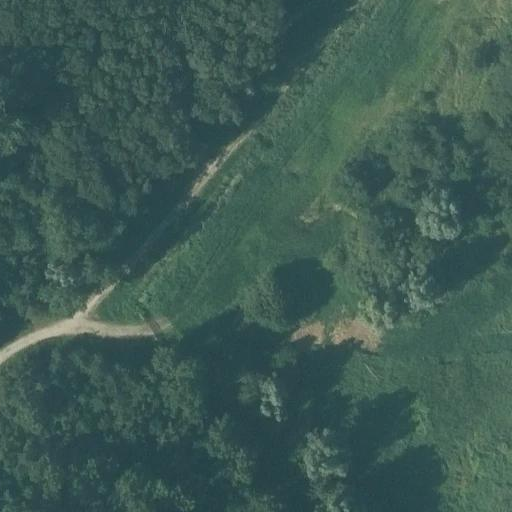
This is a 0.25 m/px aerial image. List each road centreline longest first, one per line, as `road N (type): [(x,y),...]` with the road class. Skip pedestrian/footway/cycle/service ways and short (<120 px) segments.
road 1 (track): [(48,323),(133,329),(166,322),(414,0)]
road 2 (track): [(351,0),(142,253),(79,303)]
